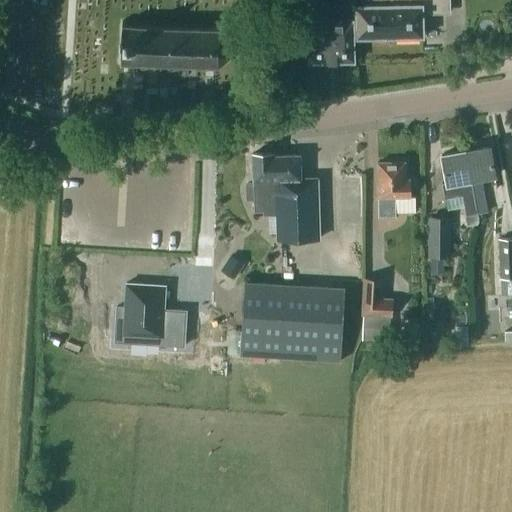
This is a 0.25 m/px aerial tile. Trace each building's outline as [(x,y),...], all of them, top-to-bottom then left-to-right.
[(319,8),(318,0),(307,0),(308,9),(319,8)] [(361,0),(362,5),(356,5),(357,37),(423,36),(423,14),(445,13),(444,0),(361,0)] [(123,61),(217,64),(219,67),(221,66),(219,63),(229,55),(232,57),(233,55),(230,53),(231,41),(234,39),(233,37),(230,38),(220,30),(222,27),(219,26),(218,29),(125,24),(125,20),(122,20),(120,64),(123,64),(123,61)] [(309,20),(310,62),(354,61),(353,20),(309,20)] [(489,146),(466,150),(477,213),(478,212),(478,213),(488,211),(482,178),(495,175),(489,146)] [(477,213),(466,150),(442,155),(447,182),(442,182),(445,199),(463,195),(466,215),(477,213),(478,213),(478,212),(477,213)] [(317,177),(301,177),(300,154),(274,155),(274,152),(252,153),(253,183),(247,183),(248,197),(254,197),(254,211),(262,211),(262,215),(275,215),(276,239),(319,238),(317,177)] [(405,179),(405,161),(378,162),(378,197),(379,216),(395,216),(395,197),(409,197),(409,179),(405,179)] [(466,226),(479,223),(477,213),(466,215),(464,216),(466,226)] [(449,218),(429,218),(428,254),(449,255),(449,218)] [(500,277),(501,294),(511,293),(511,237),(498,238),(500,277)] [(234,279),(244,263),(230,254),(220,270),(234,279)] [(443,256),(431,256),(431,272),(443,272),(443,256)] [(392,298),(381,298),(382,279),(364,278),(362,314),(391,315),(392,298)] [(240,354),(341,361),(345,288),(244,282),(240,354)] [(125,283),(123,334),(161,336),(161,344),(185,344),(186,309),(170,308),(170,311),(164,310),(164,285),(125,283)]
